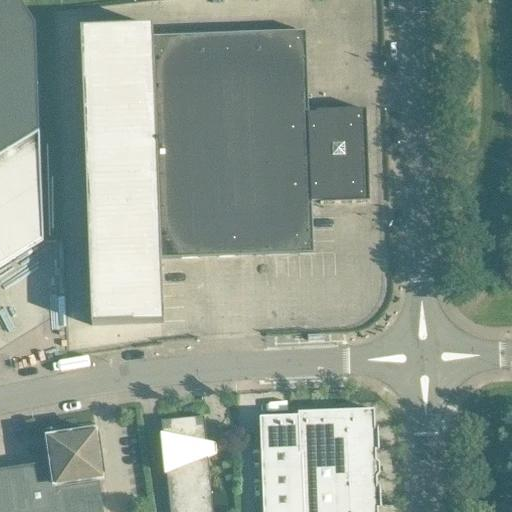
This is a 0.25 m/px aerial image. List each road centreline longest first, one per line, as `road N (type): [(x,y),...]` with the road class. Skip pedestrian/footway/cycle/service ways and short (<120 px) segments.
road 1 (unclassified): [(0,401),(170,371),(422,359)]
road 2 (unclassified): [(422,359),(409,0)]
road 3 (unclassified): [(427,511),(422,359)]
